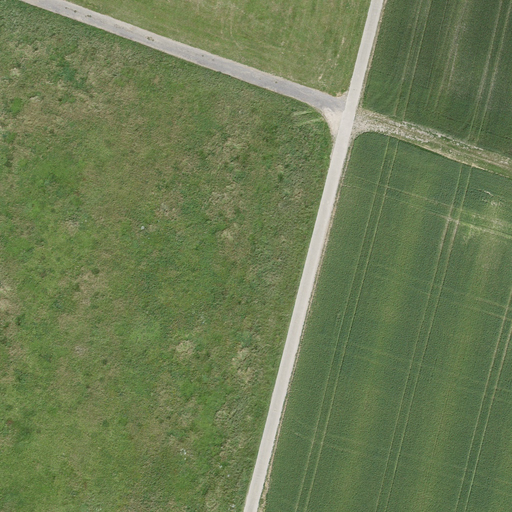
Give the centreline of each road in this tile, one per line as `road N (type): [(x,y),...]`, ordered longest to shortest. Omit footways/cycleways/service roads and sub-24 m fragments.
road 1 (residential): [(250,511),(377,0)]
road 2 (track): [(42,0),(511,165)]
